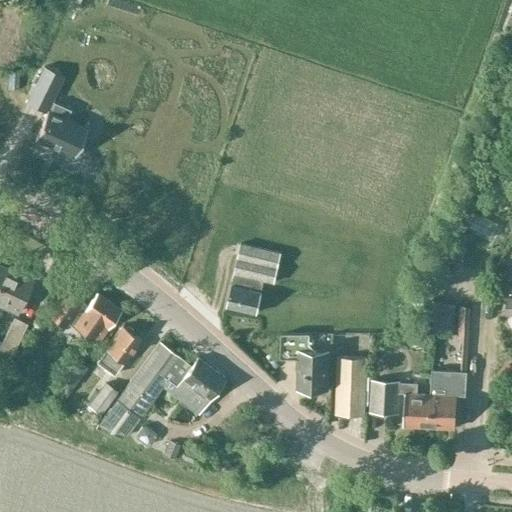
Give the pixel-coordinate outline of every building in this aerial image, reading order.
[(35,84),(46,89),(54,72),(44,66),(35,84)] [(34,138),(74,156),(87,127),(66,118),(70,109),(54,101),(49,111),(47,110),(34,138)] [(495,231),(503,219),(484,206),(476,218),(495,231)] [(279,251),(269,249),(240,244),(228,306),(257,312),(263,278),(274,280),(279,251)] [(0,302),(18,311),(32,281),(0,264),(0,302)] [(98,292),(86,307),(82,303),(83,301),(66,287),(47,312),(64,325),(68,320),(96,342),(121,310),(98,292)] [(458,322),(461,294),(441,292),(437,319),(458,322)] [(15,346),(27,322),(16,316),(4,340),(0,338),(0,353),(7,357),(13,345),(15,346)] [(122,364),(141,340),(125,326),(106,351),(104,350),(96,361),(114,374),(122,363),(122,364)] [(311,332),(283,332),(282,356),(300,357),(299,387),(329,388),(330,350),(317,350),(310,342),(311,332)] [(190,365),(182,360),(183,358),(161,341),(118,398),(140,415),(164,383),(199,411),(225,379),(197,356),(190,365)] [(87,366),(72,355),(57,376),(72,387),(87,366)] [(365,414),(367,358),(339,357),(337,413),(365,414)] [(454,427),(455,395),(465,396),(466,371),(431,370),(430,394),(429,426),(454,427)] [(417,393),(417,392),(418,383),(399,382),(399,381),(371,380),(369,412),(397,414),(398,393),(403,393),(405,393),(404,424),(429,426),(430,394),(417,393)] [(102,412),(119,389),(107,381),(90,403),(102,412)] [(115,400),(96,424),(123,434),(136,416),(115,400)] [(140,426),(134,433),(134,437),(144,444),(147,444),(153,436),(153,433),(144,426),(140,426)]
